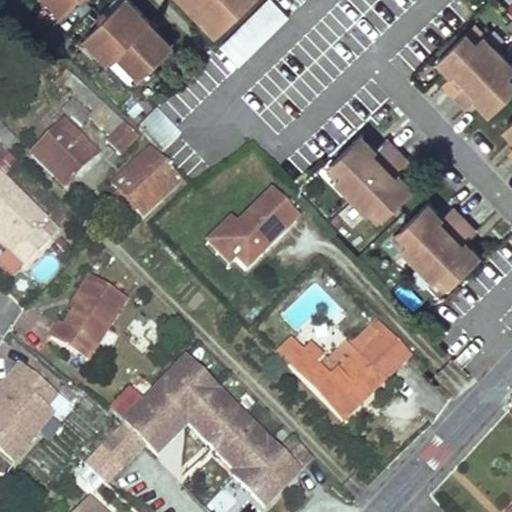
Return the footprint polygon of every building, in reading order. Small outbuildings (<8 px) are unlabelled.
[(49,0),(66,17),(83,0),(49,0)] [(182,0),(220,38),(227,31),(195,0),(182,0)] [(258,0),(195,0),(227,31),(258,0)] [(239,65),(289,15),(274,0),(265,0),(219,46),(239,65)] [(122,57),(145,80),(172,54),(149,31),(152,28),(127,3),(89,40),(113,65),(122,57)] [(479,43),(486,36),(476,26),(469,33),(479,43)] [(175,51),(152,28),(149,31),(172,54),(175,51)] [(493,114),(511,96),(511,78),(511,77),(511,76),(511,64),(486,36),(479,43),(469,33),(442,59),(456,74),(446,83),(469,108),(479,99),(493,114)] [(117,118),(74,79),(66,87),(95,114),(90,119),(89,120),(109,138),(105,142),(120,157),(138,139),(117,118)] [(90,119),(71,102),(63,110),(82,128),(89,120),(90,119)] [(161,114),(140,134),(164,158),(185,138),(161,114)] [(97,155),(65,123),(31,157),(63,189),(97,155)] [(388,215),(415,189),(400,174),(410,164),(387,140),(377,150),(362,135),(335,161),(345,171),(338,178),(371,212),(378,205),(388,215)] [(177,183),(150,153),(114,186),(142,216),(177,183)] [(345,171),(335,161),(328,168),(338,178),(345,171)] [(46,222),(0,175),(0,234),(16,251),(11,256),(23,268),(50,242),(38,230),(46,222)] [(230,263),(240,273),(291,223),(265,197),(230,231),(214,247),(230,263)] [(454,284),(481,258),(467,243),(477,233),(453,209),(443,218),(429,203),(402,230),(412,240),(405,247),(437,280),(444,274),(454,284)] [(378,205),(371,212),(381,222),(388,215),(378,205)] [(214,247),(230,231),(224,224),(201,247),(223,270),(230,263),(214,247)] [(412,240),(402,230),(395,236),(405,247),(412,240)] [(16,251),(0,234),(0,244),(11,256),(16,251)] [(444,274),(437,280),(447,291),(454,284),(444,274)] [(127,303),(91,279),(78,299),(83,303),(76,314),(66,328),(62,325),(52,340),(87,363),(127,303)] [(83,303),(78,299),(71,310),(76,314),(83,303)] [(429,312),(421,320),(437,337),(446,329),(429,312)] [(378,336),(357,357),(383,382),(409,357),(375,322),(369,328),(378,336)] [(287,344),(273,358),(340,425),(383,382),(357,357),(336,377),(332,373),(324,382),(311,368),(318,361),(305,347),(297,355),(287,344)] [(293,439),(277,454),(186,363),(101,449),(121,469),(144,446),(157,458),(188,428),(236,476),(234,478),(265,510),(314,460),(293,439)] [(44,389),(20,368),(9,381),(14,385),(0,401),(0,450),(13,462),(52,417),(45,411),(34,401),(44,389)] [(0,401),(14,385),(9,381),(0,390),(0,401)] [(55,398),(44,389),(34,401),(45,411),(55,398)] [(87,466),(77,471),(87,493),(98,488),(87,466)] [(100,511),(88,500),(76,511),(100,511)]
